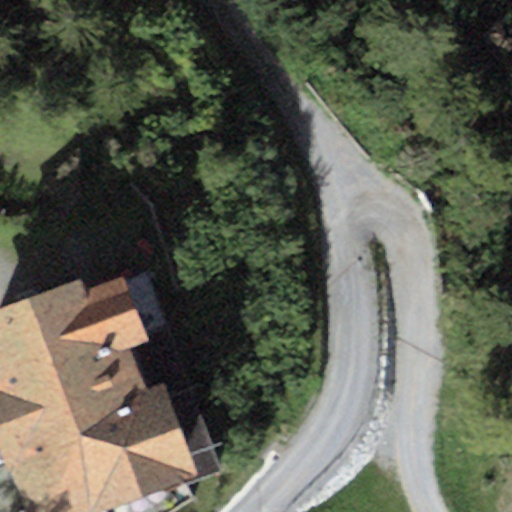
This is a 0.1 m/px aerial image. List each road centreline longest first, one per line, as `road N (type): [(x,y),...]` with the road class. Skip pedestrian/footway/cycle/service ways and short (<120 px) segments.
road 1 (track): [(429,511),(406,471),(415,365),(403,228),(373,193),(335,205)]
road 2 (track): [(335,205),(343,309),(319,431),(253,511)]
road 3 (track): [(192,0),(286,96),(335,205)]
